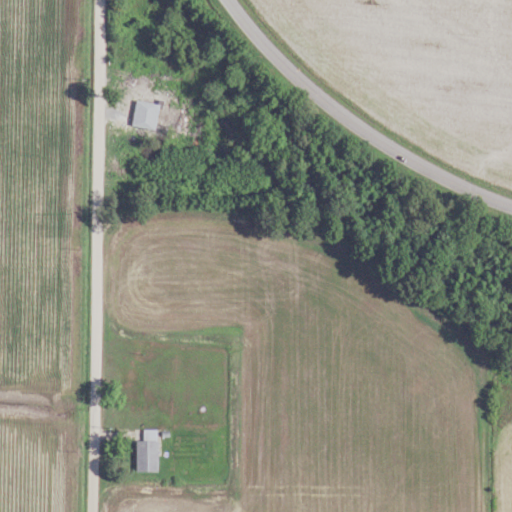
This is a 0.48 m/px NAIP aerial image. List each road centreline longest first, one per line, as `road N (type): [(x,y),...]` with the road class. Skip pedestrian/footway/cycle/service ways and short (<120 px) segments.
road 1 (residential): [(93,511),(101,0)]
road 2 (tertiary): [(511,207),(432,172),(331,108),(227,0)]
